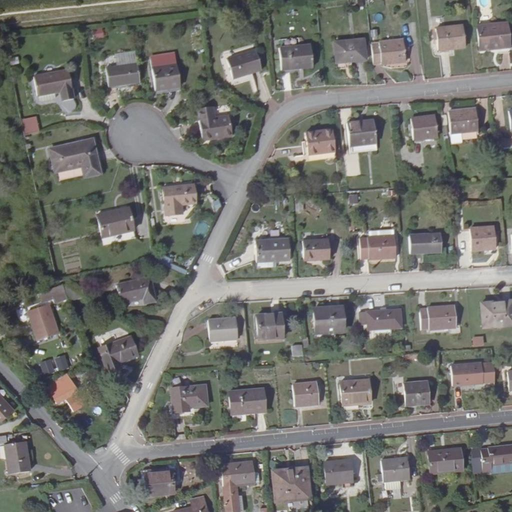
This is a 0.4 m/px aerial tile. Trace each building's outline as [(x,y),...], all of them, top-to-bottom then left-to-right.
[(479,30),(481,54),(511,52),(508,27),(479,30)] [(436,31),(438,52),(465,51),(463,29),(436,31)] [(334,37),(336,61),(351,60),(351,57),(365,56),(364,35),(334,37)] [(372,44),(374,66),(406,63),(404,42),(372,44)] [(279,47),(281,69),(312,67),(311,45),(279,47)] [(226,59),(233,79),(261,69),(254,48),(226,59)] [(139,81),(137,59),(106,62),(108,84),(139,81)] [(154,67),(156,90),(181,87),(179,65),(154,67)] [(37,96),(54,93),(61,92),(63,101),(73,100),(68,71),(33,77),(37,96)] [(55,99),(54,93),(37,96),(38,102),(41,104),(52,101),(55,99)] [(199,119),(214,117),(212,105),(197,108),(199,119)] [(450,115),(453,148),(469,146),(469,136),(480,135),(478,113),(450,115)] [(228,115),(214,117),(199,119),(202,139),(231,135),(228,115)] [(34,119),(21,122),(23,136),(37,133),(34,119)] [(413,121),(415,143),(439,141),(437,119),(413,121)] [(349,124),(351,147),(379,145),(377,122),(349,124)] [(303,142),(305,160),(337,157),(334,130),(307,133),(308,141),(303,142)] [(50,151),(55,173),(82,167),(85,178),(100,175),(92,142),(50,151)] [(179,203),(184,203),(194,201),(192,183),(162,187),(165,214),(180,213),(179,203)] [(455,183),(446,184),(447,196),(457,195),(455,183)] [(356,203),(356,194),(348,194),(348,203),(356,203)] [(99,221),(104,243),(135,236),(131,214),(99,221)] [(469,228),(470,249),(495,248),(493,238),(497,238),(496,226),(469,228)] [(409,235),(411,254),(441,252),(440,233),(409,235)] [(359,239),(361,260),(395,258),(394,237),(359,239)] [(258,262),(257,268),(275,267),(275,261),(289,260),(288,238),(254,240),(256,262),(258,262)] [(302,240),(304,259),(330,258),(329,239),(302,240)] [(146,272),(142,273),(114,279),(120,305),(143,300),(144,305),(155,303),(148,272),(146,272)] [(58,286),(51,289),(53,295),(65,291),(62,285),(58,286)] [(481,304),(483,328),(511,325),(511,310),(511,301),(481,304)] [(29,311),(38,340),(59,334),(50,305),(29,311)] [(419,310),(421,331),(456,328),(454,307),(419,310)] [(315,314),(317,334),(345,333),(343,310),(325,311),(325,313),(315,314)] [(367,314),(368,332),(402,329),(400,311),(367,314)] [(254,318),(256,342),(280,340),(278,316),(254,318)] [(206,323),(207,344),(236,341),(233,320),(206,323)] [(470,336),(469,346),(481,346),(481,337),(470,336)] [(101,349),(109,373),(121,370),(119,363),(138,357),(131,339),(101,349)] [(300,345),(290,345),(290,356),(300,356),(300,345)] [(59,373),(70,370),(66,356),(56,359),(59,373)] [(41,364),(45,377),(55,374),(51,360),(41,364)] [(451,367),(453,387),(482,384),(481,364),(451,367)] [(50,382),(51,384),(64,379),(62,375),(50,382)] [(64,379),(51,384),(53,387),(47,390),(55,403),(71,395),(63,382),(65,381),(64,379)] [(342,384),(344,405),(371,403),(369,382),(342,384)] [(405,385),(407,407),(429,405),(427,382),(405,385)] [(295,387),(297,408),(320,406),(318,385),(295,387)] [(169,391),(171,415),(188,414),(187,410),(206,409),(204,387),(169,391)] [(228,395),(231,416),(254,414),(254,415),(265,414),(263,392),(228,395)] [(0,418),(10,410),(0,398),(0,418)] [(110,414),(119,419),(124,410),(115,405),(110,414)] [(3,443),(6,472),(27,470),(23,440),(3,443)] [(483,450),(485,466),(511,463),(511,445),(490,448),(490,450),(483,450)] [(430,452),(432,474),(464,471),(462,448),(430,452)] [(386,482),(401,481),(411,479),(408,458),(382,461),(385,482),(386,482)] [(326,464),(329,484),(354,481),(352,460),(326,464)] [(238,511),(237,499),(236,488),(255,485),(255,480),(254,474),(253,464),(222,468),(226,511),(238,511)] [(275,474),(279,503),(311,499),(307,471),(275,474)] [(170,474),(143,477),(146,500),(173,496),(170,474)] [(402,490),(401,481),(386,482),(387,491),(402,490)] [(183,511),(207,511),(204,499),(190,503),(191,510),(183,511)]
